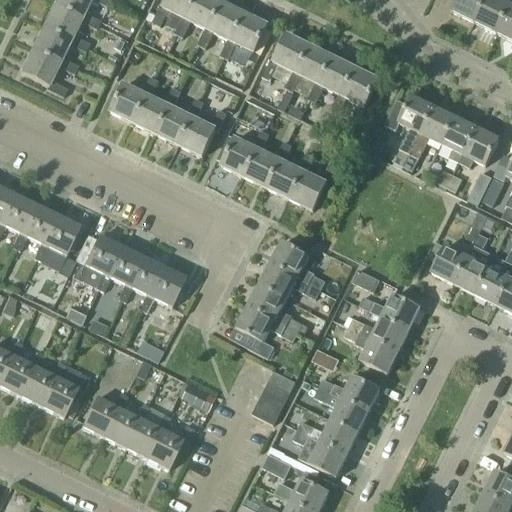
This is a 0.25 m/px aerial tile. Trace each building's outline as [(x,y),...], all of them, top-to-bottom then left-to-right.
[(57,0),(53,8),(81,22),(80,25),(96,33),(100,25),(84,17),(91,2),(91,0),(57,0)] [(91,0),(91,2),(107,10),(111,2),(106,0),(91,0)] [(171,16),(182,21),(186,23),(196,0),(167,0),(163,10),(160,9),(155,19),(152,26),(160,30),(168,14),(171,16)] [(222,6),(209,0),(196,0),(186,23),(182,21),(176,34),(174,37),(182,41),(190,25),(205,32),(208,34),(222,6)] [(450,14),(473,25),(485,0),(453,0),(457,2),(450,14)] [(510,7),(507,6),(494,0),(485,0),(473,25),(495,36),(510,7)] [(511,0),(509,0),(507,6),(510,7),(495,36),(511,44),(511,0)] [(244,17),(222,6),(208,34),(205,32),(197,48),(205,53),(213,36),(227,43),(231,45),(244,17)] [(53,8),(42,31),(70,44),(69,48),(85,56),(89,47),(73,39),(80,25),(81,22),(53,8)] [(149,16),(146,23),(152,26),(155,19),(149,16)] [(171,16),(165,28),(176,34),(182,21),(171,16)] [(231,45),(227,43),(219,60),(228,64),(236,48),(254,57),(268,29),(244,17),(231,45)] [(42,31),(31,54),(59,67),(57,70),(74,78),(78,70),(62,62),(69,48),(70,44),(42,31)] [(262,80),(268,83),(270,85),(278,68),(293,76),(296,77),(309,49),(286,38),(273,65),(270,63),(262,80)] [(118,44),(114,52),(120,55),(124,47),(118,44)] [(332,61),(309,49),(296,77),(293,76),(285,92),(293,96),(301,80),(315,87),(318,88),(332,61)] [(50,85),(57,70),(59,67),(31,54),(20,77),(47,90),(45,92),(63,101),(67,93),(50,85)] [(355,72),(332,61),(318,88),(315,87),(307,103),(315,107),(323,91),(338,98),(341,99),(355,72)] [(341,99),(338,98),(330,114),(338,118),(346,102),(364,111),(378,83),(355,72),(341,99)] [(147,99),(150,100),(158,84),(150,80),(142,96),(124,88),(110,115),(133,127),(147,99)] [(147,99),(133,127),(156,138),(169,110),(173,112),(181,95),(172,91),(164,107),(150,100),(147,99)] [(396,104),(384,129),(385,129),(395,134),(399,127),(409,133),(399,153),(401,154),(410,158),(433,111),(411,100),(407,109),(398,104),(396,104)] [(169,110),(156,138),(178,149),(192,121),(195,123),(203,106),(195,102),(187,119),(173,112),(169,110)] [(433,111),(410,158),(419,163),(424,153),(429,142),(441,148),(455,121),(433,111)] [(210,130),(195,123),(192,121),(178,149),(202,160),(215,133),(217,135),(226,117),(218,113),(210,130)] [(459,167),(463,159),(476,132),(455,121),(441,148),(453,154),(449,162),(459,167)] [(485,170),(498,143),(476,132),(463,159),(459,167),(469,172),(473,164),(485,170)] [(257,153),(261,155),(269,138),(260,134),(252,151),(234,142),(221,169),(244,181),(257,153)] [(257,153),(244,181),(266,192),(280,164),(283,166),(291,149),(283,145),(275,162),(261,155),(257,153)] [(373,149),(370,157),(377,160),(380,153),(373,149)] [(401,154),(394,166),(403,171),(410,158),(401,154)] [(280,164),(266,192),(289,203),(303,175),(306,177),(314,160),(306,156),(298,173),(283,166),(280,164)] [(410,158),(403,171),(413,175),(419,163),(410,158)] [(503,159),(493,180),(495,180),(503,185),(506,180),(511,183),(511,196),(506,209),(507,210),(511,212),(511,163),(504,160),(503,159)] [(320,184),(306,177),(303,175),(289,203),(312,214),(325,187),(328,189),(336,171),(328,167),(320,184)] [(447,192),(453,179),(443,174),(436,187),(447,192)] [(466,204),(477,209),(491,181),(480,176),(466,204)] [(462,184),(453,179),(447,192),(455,197),(462,184)] [(0,227),(14,199),(0,192),(0,227)] [(0,227),(0,238),(4,230),(18,237),(21,239),(36,210),(14,199),(0,227)] [(483,199),(480,206),(492,211),(495,205),(483,199)] [(21,239),(18,237),(12,252),(19,255),(25,241),(39,247),(43,249),(57,220),(36,210),(21,239)] [(507,210),(501,222),(510,227),(511,222),(511,212),(507,210)] [(478,216),(464,245),(473,249),(479,238),(482,232),(487,220),(478,216)] [(79,231),(57,220),(43,249),(39,247),(33,262),(40,265),(39,267),(58,276),(58,274),(65,260),(79,231)] [(487,220),(482,232),(489,236),(495,224),(487,220)] [(467,261),(453,288),(475,298),(494,260),(482,253),(487,242),(479,238),(473,249),(472,250),(467,261)] [(97,240),(96,243),(86,239),(74,264),(75,264),(79,266),(71,281),(81,285),(88,271),(102,278),(105,280),(119,250),(97,240)] [(453,288),(467,261),(472,250),(473,249),(464,245),(463,244),(457,256),(445,250),(444,250),(436,266),(431,276),(453,288)] [(270,268),(297,282),(320,294),(324,286),(313,279),(314,278),(302,272),(308,260),(282,246),(270,268)] [(436,246),(428,262),(436,266),(444,250),(436,246)] [(123,288),(127,290),(141,261),(119,250),(105,280),(102,278),(96,293),(103,296),(109,282),(123,288)] [(496,309),(511,277),(511,254),(510,254),(505,265),(494,260),(475,298),(496,309)] [(65,260),(58,274),(68,278),(75,264),(74,264),(65,260)] [(145,299),(148,301),(163,271),(141,261),(127,290),(123,288),(117,303),(124,306),(131,292),(145,299)] [(292,291),(303,297),(315,303),(320,294),(297,282),(270,268),(259,289),(285,303),(292,291)] [(185,282),(163,271),(148,301),(145,299),(139,314),(146,317),(153,303),(170,312),(185,282)] [(380,284),(358,273),(352,286),(374,297),(380,284)] [(511,277),(496,309),(511,317),(511,277)] [(248,310),(274,324),(297,336),(297,337),(302,340),(307,331),(291,321),(292,320),(280,313),(285,303),(259,289),(248,310)] [(9,298),(1,314),(12,319),(15,301),(9,298)] [(419,312),(392,299),(386,312),(375,307),(363,301),(358,309),(371,316),(381,321),(408,334),(419,312)] [(263,345),(270,333),(292,345),(297,337),(297,336),(274,324),(248,310),(236,332),(253,341),(247,352),(267,363),(273,351),(263,345)] [(348,320),(344,329),(348,331),(353,322),(348,320)] [(381,321),(375,333),(365,328),(353,322),(348,331),(371,342),(398,356),(408,334),(381,321)] [(398,356),(371,342),(348,331),(344,340),(355,346),(354,348),(365,354),(360,365),(387,378),(398,356)] [(0,385),(12,362),(16,362),(22,348),(15,344),(8,358),(0,354),(0,385)] [(146,361),(157,366),(163,355),(152,349),(146,361)] [(339,364),(317,353),(311,364),(333,375),(339,364)] [(12,362),(0,385),(0,390),(19,400),(34,371),(37,373),(43,358),(37,355),(30,369),(16,362),(12,362)] [(143,383),(150,368),(142,364),(135,379),(143,383)] [(34,371),(19,400),(41,411),(55,382),(59,384),(65,369),(58,366),(51,380),(37,373),(34,371)] [(287,370),(283,377),(291,381),(295,374),(287,370)] [(268,385),(289,396),(295,386),(273,375),(268,385)] [(73,391),(59,384),(55,382),(41,411),(63,422),(65,417),(71,405),(77,393),(82,396),(89,381),(80,377),(73,391)] [(335,389),(331,397),(368,416),(379,394),(352,380),(345,394),(335,389)] [(322,383),(318,391),(331,397),(335,389),(322,383)] [(268,385),(262,396),(284,407),(289,396),(268,385)] [(310,388),(304,385),(302,390),(308,393),(310,388)] [(186,388),(180,401),(207,415),(214,401),(186,388)] [(330,398),(331,397),(318,391),(313,401),(326,407),(330,398)] [(117,412),(121,414),(127,400),(120,396),(113,410),(95,401),(81,431),(103,442),(117,412)] [(262,396),(257,407),(278,418),(284,407),(262,396)] [(330,398),(326,407),(336,412),(330,424),(357,437),(368,416),(331,397),(330,398)] [(71,405),(65,417),(71,421),(78,408),(71,405)] [(117,412),(103,442),(124,453),(139,423),(143,425),(148,410),(142,407),(135,421),(121,414),(117,412)] [(273,428),(278,418),(257,407),(251,417),(273,428)] [(139,423),(124,453),(146,463),(160,434),(164,436),(170,421),(163,418),(156,432),(143,425),(139,423)] [(330,424),(324,437),(313,432),(301,426),(297,434),(309,440),(309,441),(319,446),(320,445),(347,459),(357,437),(330,424)] [(178,442),(164,436),(160,434),(146,463),(168,474),(182,445),(187,448),(194,433),(185,428),(178,442)] [(336,481),(347,459),(320,445),(319,446),(309,441),(309,440),(297,434),(292,443),(304,449),(298,462),(336,481)] [(511,439),(503,457),(511,461),(511,464),(509,471),(511,472),(511,439)] [(284,482),(290,469),(268,458),(262,471),(284,482)] [(511,510),(511,472),(509,471),(504,480),(495,475),(484,497),(511,510)] [(305,475),(301,483),(313,489),(317,481),(305,475)] [(313,489),(301,483),(295,495),(279,487),(274,497),(290,505),(303,511),(320,511),(328,497),(313,489)] [(484,497),(475,511),(509,511),(511,510),(484,497)]
